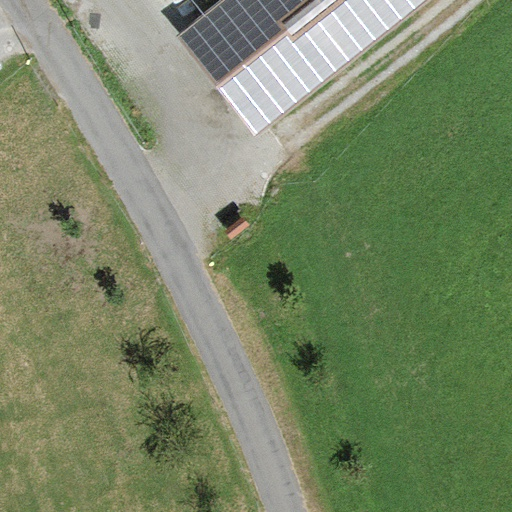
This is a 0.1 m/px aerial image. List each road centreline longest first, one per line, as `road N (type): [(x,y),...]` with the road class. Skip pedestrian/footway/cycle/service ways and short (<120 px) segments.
road 1 (unclassified): [(20,0),(76,80),(210,341),(277,511)]
road 2 (track): [(151,226),(446,0)]
